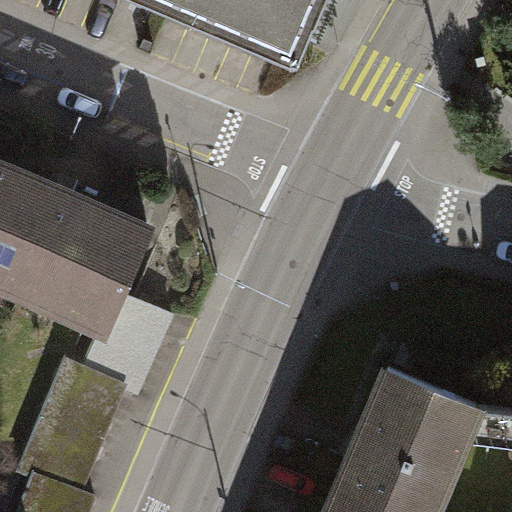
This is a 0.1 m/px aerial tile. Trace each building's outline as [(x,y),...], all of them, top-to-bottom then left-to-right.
[(141,0),(291,62),(317,0),(141,0)] [(146,224),(0,161),(0,263),(63,291),(58,303),(104,323),(119,288),(146,224)] [(85,366),(121,380),(137,387),(169,309),(119,288),(104,323),(85,366)] [(121,380),(85,366),(67,358),(23,465),(34,470),(77,487),(121,380)] [(388,362),(327,511),(430,511),(477,398),(388,362)] [(77,487),(34,470),(16,511),(83,511),(92,493),(77,487)]
